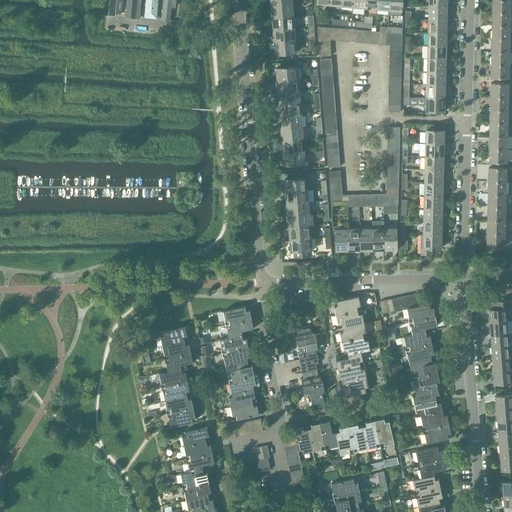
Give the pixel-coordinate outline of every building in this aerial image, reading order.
[(123,0),(110,0),(109,16),(122,17),(123,0)] [(141,0),(126,0),(126,17),(140,18),(141,0)] [(159,0),(146,0),(144,19),(157,20),(159,0)] [(171,21),(172,0),(163,0),(161,20),(171,21)] [(365,0),(365,8),(377,9),(378,0),(365,0)] [(378,0),(377,9),(389,10),(390,0),(378,0)] [(390,0),(389,10),(401,11),(402,0),(390,0)] [(493,0),(493,13),(510,14),(510,0),(511,0),(510,0),(493,0)] [(271,6),(272,18),(293,16),(292,4),(271,6)] [(429,7),(428,20),(447,21),(447,8),(429,7)] [(493,13),(492,26),(510,27),(510,14),(493,13)] [(272,18),(273,30),(294,28),(293,16),(272,18)] [(428,20),(428,33),(446,34),(447,21),(428,20)] [(330,40),(338,40),(339,28),(317,26),(318,45),(330,44),(330,40)] [(492,26),(492,39),(509,39),(510,27),(492,26)] [(273,30),(274,42),(295,40),(294,28),(273,30)] [(390,45),(402,45),(402,34),(387,33),(386,45),(390,45)] [(428,33),(428,46),(446,47),(446,34),(428,33)] [(492,39),(492,52),(509,52),(509,39),(492,39)] [(295,40),(274,42),(275,54),(296,53),(295,40)] [(428,46),(427,59),(446,59),(446,47),(428,46)] [(492,52),(491,65),(509,65),(509,52),(492,52)] [(427,59),(427,72),(445,72),(446,59),(427,59)] [(509,65),(491,65),(491,76),(491,77),(509,78),(509,77),(508,77),(509,65)] [(276,68),(277,80),(298,79),(297,67),(276,68)] [(427,72),(427,85),(445,85),(445,72),(427,72)] [(277,80),(278,93),(299,91),(298,79),(277,80)] [(491,84),(491,98),(508,98),(508,84),(491,83),(491,84)] [(427,85),(427,98),(445,98),(445,85),(427,85)] [(278,93),(279,105),(300,103),(299,91),(278,93)] [(445,98),(427,98),(426,110),(426,111),(426,116),(438,116),(438,111),(444,111),(445,98)] [(491,98),(490,110),(508,111),(508,98),(491,98)] [(279,105),(280,117),(301,115),(300,103),(279,105)] [(490,110),(490,123),(507,124),(508,111),(490,110)] [(280,117),(281,129),(302,127),(301,115),(280,117)] [(490,123),(490,136),(507,136),(507,124),(490,123)] [(426,131),(425,143),(443,143),(444,131),(435,130),(435,129),(434,129),(434,125),(426,124),(426,130),(425,130),(425,131),(426,131)] [(281,129),(282,141),(303,139),(302,127),(281,129)] [(490,136),(489,149),(507,149),(507,136),(490,136)] [(282,141),(283,153),(304,151),(303,139),(282,141)] [(425,143),(425,156),(443,157),(443,143),(425,143)] [(507,149),(489,149),(489,161),(489,162),(507,162),(507,161),(506,161),(507,149)] [(304,151),(283,153),(284,165),(305,163),(304,151)] [(425,156),(425,169),(443,170),(443,157),(425,156)] [(489,168),(489,181),(506,181),(506,169),(506,168),(489,167),(489,168)] [(425,169),(424,182),(443,183),(443,170),(425,169)] [(285,179),(286,191),(307,190),(306,177),(285,179)] [(489,181),(488,194),(505,194),(506,181),(489,181)] [(424,182),(424,195),(442,196),(443,183),(424,182)] [(330,190),(331,201),(342,201),(342,195),(342,189),(330,190)] [(286,191),(287,203),(308,202),(307,190),(286,191)] [(386,194),(385,194),(385,206),(398,205),(398,194),(386,194)] [(488,194),(488,207),(505,207),(505,194),(488,194)] [(424,195),(424,209),(442,209),(442,196),(424,195)] [(287,203),(288,215),(309,214),(308,202),(287,203)] [(488,207),(488,220),(505,220),(505,207),(488,207)] [(424,209),(423,222),(442,222),(442,209),(424,209)] [(288,215),(289,227),(310,226),(309,214),(288,215)] [(488,220),(487,233),(505,233),(505,220),(488,220)] [(423,222),(423,235),(441,235),(442,222),(423,222)] [(289,227),(290,240),(311,238),(310,226),(289,227)] [(384,228),(372,229),(373,250),(385,250),(384,228)] [(396,228),(384,228),(385,250),(397,249),(396,228)] [(348,250),(348,229),(336,229),(336,251),(348,250)] [(360,229),(348,229),(348,250),(360,250),(360,229)] [(372,229),(360,229),(360,250),(373,250),(372,229)] [(505,233),(487,233),(487,245),(487,246),(504,246),(505,233)] [(441,235),(423,235),(423,246),(421,246),(421,254),(431,254),(431,249),(432,249),(432,248),(441,248),(441,235)] [(311,238),(290,240),(291,252),(294,251),(294,257),(311,256),(311,250),(312,250),(311,238)] [(421,292),(415,293),(418,306),(424,305),(421,292)] [(415,293),(409,295),(412,307),(418,306),(415,293)] [(409,295),(403,296),(406,308),(407,308),(412,307),(409,295)] [(334,306),(336,315),(358,310),(357,306),(360,306),(358,296),(337,301),(338,305),(334,306)] [(403,296),(397,297),(400,310),(406,308),(403,296)] [(397,297),(391,299),(394,311),(400,310),(397,297)] [(391,299),(385,300),(388,312),(394,311),(391,299)] [(388,312),(385,300),(379,301),(382,314),(388,312)] [(507,321),(506,309),(511,308),(511,300),(494,301),(494,309),(489,309),(490,322),(507,321)] [(413,317),(413,321),(435,316),(433,307),(430,308),(429,304),(418,306),(412,307),(407,308),(409,318),(413,317)] [(229,320),(230,324),(252,319),(250,310),(246,311),(245,306),(223,311),(225,321),(229,320)] [(341,324),(342,328),(364,323),(362,314),(359,314),(358,310),(336,315),(338,324),(341,324)] [(411,326),(413,335),(425,332),(426,332),(425,328),(437,326),(435,316),(413,321),(414,325),(411,326)] [(227,329),(229,337),(229,338),(242,336),(242,335),(241,331),(254,328),(252,319),(230,324),(231,328),(227,329)] [(490,322),(491,334),(508,333),(507,321),(490,322)] [(340,332),(342,341),(363,337),(363,333),(366,332),(364,323),(342,328),(343,331),(340,332)] [(299,359),(302,373),(317,369),(316,364),(318,363),(315,349),(318,348),(317,343),(324,341),(322,332),(314,334),(312,333),(311,325),(294,328),(299,350),(300,351),(301,352),(302,352),(303,351),(305,351),(306,357),(299,359)] [(161,337),(162,345),(184,341),(183,337),(187,336),(185,326),(163,331),(158,332),(159,337),(161,337)] [(209,332),(199,334),(201,343),(211,342),(209,332)] [(409,345),(410,349),(432,345),(430,335),(426,336),(425,332),(413,335),(404,337),(406,346),(409,345)] [(491,334),(492,347),(509,346),(508,333),(491,334)] [(226,348),(226,352),(248,348),(246,338),(243,339),(242,336),(229,338),(229,337),(220,339),(222,349),(226,348)] [(347,350),(348,353),(361,351),(361,352),(370,350),(368,340),(364,341),(363,337),(342,341),(344,351),(347,350)] [(168,354),(169,358),(191,353),(189,344),(185,345),(184,341),(162,345),(164,355),(168,354)] [(407,354),(409,363),(431,359),(430,355),(434,354),(432,345),(410,349),(411,353),(407,354)] [(492,347),(493,359),(510,358),(509,346),(492,347)] [(224,357),(226,366),(247,361),(247,358),(250,357),(248,348),(226,352),(227,356),(224,357)] [(336,361),(338,370),(360,365),(359,361),(363,360),(361,352),(361,351),(348,353),(348,354),(349,358),(336,361)] [(166,363),(168,371),(168,372),(181,369),(180,365),(193,362),(191,353),(169,358),(170,362),(166,363)] [(203,357),(206,370),(212,369),(209,356),(203,357)] [(493,359),(494,372),(511,370),(510,358),(493,359)] [(415,372),(416,376),(438,371),(436,362),(432,363),(431,359),(409,363),(411,373),(415,372)] [(231,375),(232,379),(254,374),(252,365),(248,365),(247,361),(226,366),(228,375),(231,375)] [(375,371),(376,375),(385,373),(383,364),(379,365),(380,370),(375,371)] [(344,378),(345,382),(366,378),(364,368),(361,369),(360,365),(338,370),(340,379),(344,378)] [(165,382),(166,386),(187,381),(185,372),(182,373),(181,369),(168,372),(168,371),(159,373),(161,383),(165,382)] [(205,371),(208,384),(216,382),(213,369),(211,369),(206,371),(205,371)] [(317,369),(302,373),(303,378),(301,379),(304,394),(310,393),(313,408),(325,406),(322,392),(325,391),(323,384),(321,374),(318,375),(317,369)] [(511,370),(494,372),(495,384),(511,383),(511,370)] [(412,390),(415,390),(437,385),(436,381),(440,380),(438,371),(416,376),(412,377),(413,381),(410,381),(412,390)] [(229,383),(231,393),(253,388),(252,384),(256,383),(254,374),(232,379),(233,383),(229,383)] [(366,378),(345,382),(345,386),(342,387),(344,397),(366,392),(365,388),(368,387),(366,378)] [(163,391),(165,400),(187,395),(186,391),(189,391),(187,381),(166,386),(166,390),(163,391)] [(208,384),(210,391),(219,389),(217,382),(208,384)] [(412,394),(414,404),(436,399),(435,395),(439,394),(437,385),(415,390),(416,394),(412,394)] [(229,397),(231,407),(252,402),(252,398),(255,397),(253,388),(231,393),(232,397),(229,397)] [(496,409),(511,407),(511,394),(495,396),(496,409)] [(170,409),(171,413),(193,408),(191,399),(187,399),(187,395),(165,400),(167,409),(170,409)] [(420,412),(421,416),(442,412),(440,402),(437,403),(436,399),(414,404),(416,413),(420,412)] [(252,402),(231,407),(233,416),(236,415),(237,419),(259,415),(257,405),(253,406),(252,402)] [(511,407),(496,409),(497,421),(511,419),(511,407)] [(193,408),(171,413),(172,416),(169,417),(171,427),(192,422),(191,418),(195,417),(193,408)] [(426,425),(427,429),(449,424),(447,415),(443,415),(442,412),(421,416),(423,425),(426,425)] [(384,418),(375,420),(380,442),(383,441),(384,445),(394,443),(389,421),(385,422),(384,418)] [(260,419),(255,420),(257,432),(263,431),(260,419)] [(511,419),(497,421),(498,433),(511,432),(511,419)] [(255,420),(249,421),(251,433),(257,432),(255,420)] [(366,426),(362,427),(367,449),(376,447),(376,443),(380,442),(375,420),(365,422),(366,426)] [(249,421),(243,422),(245,435),(251,433),(249,421)] [(329,447),(338,445),(339,445),(336,432),(332,433),(329,421),(320,423),(325,445),(329,444),(329,447)] [(243,422),(237,424),(239,436),(245,435),(243,422)] [(321,445),(325,445),(320,423),(311,425),(312,428),(308,429),(312,451),(322,449),(321,445)] [(237,424),(231,425),(234,437),(239,436),(237,424)] [(358,424),(348,426),(353,448),(357,447),(358,451),(367,449),(362,427),(358,428),(358,424)] [(449,424),(427,429),(428,433),(424,433),(426,443),(448,438),(447,434),(451,433),(449,424)] [(234,437),(231,425),(225,426),(228,438),(234,437)] [(182,436),(184,446),(206,441),(205,437),(208,436),(206,426),(185,431),(186,436),(182,436)] [(303,453),(312,451),(308,429),(304,430),(303,426),(293,429),(298,450),(302,449),(303,453)] [(339,445),(338,445),(340,454),(350,452),(349,449),(353,448),(348,426),(339,428),(340,432),(336,432),(339,445)] [(511,432),(498,433),(499,445),(511,444),(511,432)] [(282,436),(283,442),(296,440),(294,434),(282,436)] [(283,442),(285,448),(297,445),(296,440),(283,442)] [(190,454),(190,458),(212,453),(210,444),(207,445),(206,441),(184,446),(186,455),(190,454)] [(511,444),(499,445),(500,458),(511,456),(511,444)] [(267,445),(261,446),(264,458),(268,458),(270,457),(267,445)] [(285,448),(286,454),(298,451),(297,445),(285,448)] [(255,447),(258,460),(264,458),(261,446),(255,447)] [(421,460),(422,464),(444,460),(442,450),(438,451),(437,447),(416,451),(418,461),(421,460)] [(286,454),(287,460),(299,457),(298,451),(286,454)] [(188,463),(190,471),(190,472),(203,470),(202,465),(214,463),(212,453),(190,458),(191,462),(188,463)] [(398,456),(385,459),(386,465),(399,462),(398,456)] [(511,456),(500,458),(501,471),(511,469),(511,456)] [(287,460),(288,466),(301,463),(299,457),(287,460)] [(255,460),(257,466),(269,463),(268,458),(264,458),(258,460),(255,460)] [(419,469),(421,478),(421,479),(434,476),(435,476),(434,472),(446,469),(444,460),(422,464),(423,468),(419,469)] [(269,463),(257,466),(258,472),(270,469),(269,463)] [(288,466),(290,472),(302,469),(301,463),(288,466)] [(290,472),(291,478),(303,475),(302,469),(290,472)] [(378,471),(382,485),(388,484),(384,469),(378,471)] [(186,482),(187,486),(209,482),(207,472),(203,473),(203,470),(190,472),(190,471),(181,473),(183,483),(186,482)] [(291,478),(292,483),(304,481),(303,475),(291,478)] [(418,489),(419,493),(441,488),(439,479),(435,479),(434,476),(421,479),(421,478),(412,480),(414,489),(418,489)] [(337,492),(338,496),(359,491),(357,482),(354,483),(353,478),(331,483),(333,493),(337,492)] [(304,481),(292,483),(293,489),(306,487),(304,481)] [(511,481),(502,482),(503,494),(511,493),(511,481)] [(184,491),(186,500),(208,496),(207,492),(211,491),(209,482),(187,486),(188,490),(184,491)] [(416,497),(418,507),(440,502),(439,498),(443,497),(441,488),(419,493),(420,497),(416,497)] [(335,501),(337,510),(359,505),(358,501),(361,501),(359,491),(338,496),(338,500),(335,501)] [(511,493),(503,494),(504,507),(511,506),(511,493)] [(192,509),(192,511),(196,511),(215,508),(213,499),(209,500),(208,496),(186,500),(188,510),(192,509)] [(445,511),(444,505),(441,506),(440,502),(418,507),(419,511),(445,511)]
